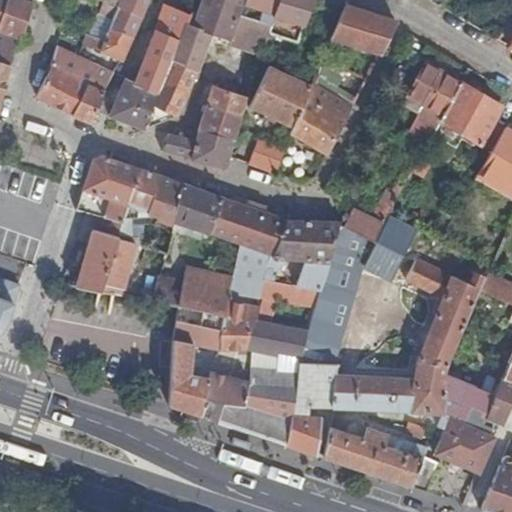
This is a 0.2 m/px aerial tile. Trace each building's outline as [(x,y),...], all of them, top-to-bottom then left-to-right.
[(21,50),(34,8),(15,1),(12,0),(10,0),(0,31),(0,65),(11,70),(17,48),(21,50)] [(0,0),(0,31),(10,0),(0,0)] [(34,8),(36,0),(15,0),(15,1),(34,8)] [(94,0),(108,5),(104,17),(116,20),(121,0),(94,0)] [(133,42),(153,0),(121,0),(116,20),(111,32),(133,42)] [(263,55),(270,37),(272,31),(241,22),(245,10),(260,15),(261,11),(264,0),(206,0),(202,14),(191,19),(183,44),(174,62),(198,74),(213,37),(263,55)] [(276,16),(282,0),(264,0),(261,11),(276,16)] [(305,30),(317,1),(316,0),(282,0),(276,16),(275,21),(305,30)] [(423,0),(442,11),(447,0),(423,0)] [(183,44),(191,19),(170,11),(167,9),(159,36),(183,44)] [(333,42),(381,58),(398,26),(347,11),(333,42)] [(111,32),(116,20),(104,17),(99,20),(92,39),(106,42),(111,32)] [(124,63),(133,42),(111,32),(106,42),(92,39),(87,37),(84,46),(121,62),(124,63)] [(160,94),(174,62),(183,44),(159,36),(139,85),(139,86),(160,94)] [(107,89),(113,76),(99,72),(77,61),(57,52),(53,70),(90,91),(91,90),(93,85),(107,89)] [(179,120),(198,74),(174,62),(160,94),(145,131),(179,120)] [(6,91),(11,70),(0,65),(0,114),(6,91)] [(442,125),(463,88),(427,68),(409,99),(429,110),(424,119),(413,139),(430,148),(442,125)] [(90,91),(53,70),(48,80),(38,99),(40,103),(75,120),(90,91)] [(251,111),(294,131),(312,91),(270,70),(251,111)] [(144,132),(145,131),(160,94),(139,86),(139,85),(125,78),(108,117),(144,132)] [(93,85),(91,90),(105,95),(107,89),(93,85)] [(291,138),(328,159),(354,109),(314,85),(312,91),(294,131),(291,138)] [(483,148),(495,125),(503,111),(463,88),(442,125),(483,148)] [(208,109),(242,120),(248,101),(220,92),(215,89),(208,109)] [(90,91),(75,120),(94,127),(99,115),(107,95),(105,95),(91,90),(90,91)] [(429,110),(409,99),(405,107),(424,119),(429,110)] [(200,135),(234,144),(242,120),(208,109),(200,135)] [(494,154),(507,132),(495,125),(483,148),(494,154)] [(494,154),(479,180),(511,197),(511,139),(506,136),(508,132),(507,132),(494,154)] [(163,152),(194,163),(199,144),(198,144),(170,135),(163,152)] [(227,173),(230,162),(229,161),(234,144),(200,135),(198,144),(199,144),(194,163),(227,173)] [(249,168),(275,178),(276,178),(285,154),(258,143),(249,168)] [(105,221),(125,226),(141,172),(104,159),(94,164),(85,192),(112,203),(105,221)] [(122,237),(138,242),(138,241),(142,242),(148,217),(151,218),(152,217),(175,225),(185,189),(163,179),(141,172),(125,226),(122,237)] [(175,225),(175,226),(212,239),(213,237),(225,202),(225,201),(186,188),(185,189),(175,225)] [(213,237),(244,248),(273,258),(288,219),(225,202),(213,237)] [(387,223),(389,222),(394,213),(384,207),(377,219),(387,223)] [(377,244),(387,223),(377,219),(355,208),(341,224),(377,244)] [(120,242),(122,237),(125,226),(105,221),(88,216),(79,243),(93,245),(96,235),(120,242)] [(288,219),(273,258),(269,269),(284,274),(287,263),(303,264),(298,286),(317,292),(321,295),(341,224),(288,219)] [(309,333),(301,367),(337,370),(366,271),(394,285),(418,235),(389,222),(387,223),(377,244),(341,224),(321,295),(317,292),(315,312),(309,333)] [(64,286),(123,298),(138,242),(122,237),(120,242),(96,235),(93,245),(79,243),(79,244),(64,286)] [(218,353),(200,419),(250,436),(252,430),(261,433),(259,439),(288,448),(301,367),(309,333),(273,326),(278,305),(315,312),(317,292),(298,286),(264,281),(269,269),(273,258),(244,248),(235,281),(231,296),(264,303),(262,311),(229,304),(225,319),(226,320),(221,353),(218,353)] [(338,377),(334,410),(334,411),(443,417),(444,417),(446,392),(446,378),(449,368),(479,293),(480,294),(489,277),(492,269),(482,265),(471,288),(417,263),(408,284),(445,301),(420,363),(417,382),(338,377)] [(161,280),(155,305),(180,309),(184,288),(231,296),(235,281),(195,274),(186,275),(183,285),(161,280)] [(511,286),(489,277),(480,294),(511,308),(511,286)] [(145,303),(155,305),(161,280),(160,281),(151,279),(145,303)] [(0,336),(4,333),(8,327),(22,287),(4,281),(0,292),(0,336)] [(184,288),(180,309),(181,309),(174,344),(170,409),(200,419),(218,353),(221,353),(226,320),(225,319),(229,304),(231,296),(184,288)] [(511,361),(496,398),(489,421),(496,424),(503,426),(511,404),(511,361)] [(301,367),(288,448),(319,459),(322,422),(325,422),(325,420),(304,420),(305,409),(334,410),(338,377),(339,370),(337,370),(301,367)] [(444,417),(443,417),(438,429),(446,433),(436,457),(481,477),(497,440),(494,439),(496,424),(489,421),(496,398),(446,378),(446,392),(444,417)] [(332,432),(327,461),(412,490),(425,460),(428,451),(355,427),(348,430),(347,436),(332,432)] [(252,430),(250,436),(259,439),(261,433),(252,430)] [(425,460),(412,490),(427,496),(439,467),(425,460)] [(511,511),(511,474),(501,470),(483,511),(511,511)]
